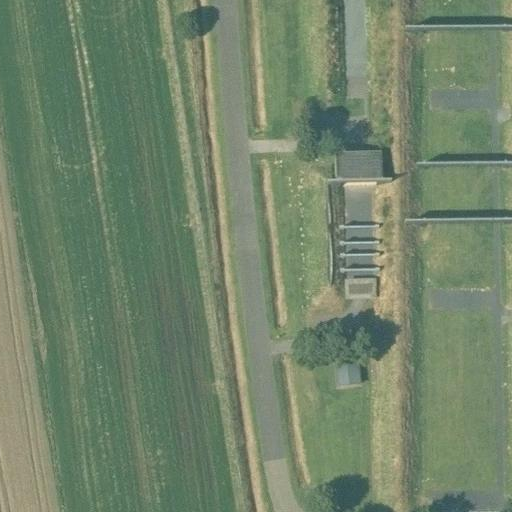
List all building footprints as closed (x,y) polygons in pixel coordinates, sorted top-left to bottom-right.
[(334,162),(334,190),(381,189),(380,161),(366,161),(366,159),(354,159),(354,162),(334,162)] [(375,221),(342,220),(341,258),(374,258),(375,221)] [(345,286),(346,302),(375,302),(375,285),(345,286)] [(310,314),(311,338),(361,336),(360,312),(310,314)] [(359,365),(334,366),(335,387),(360,386),(359,365)]
